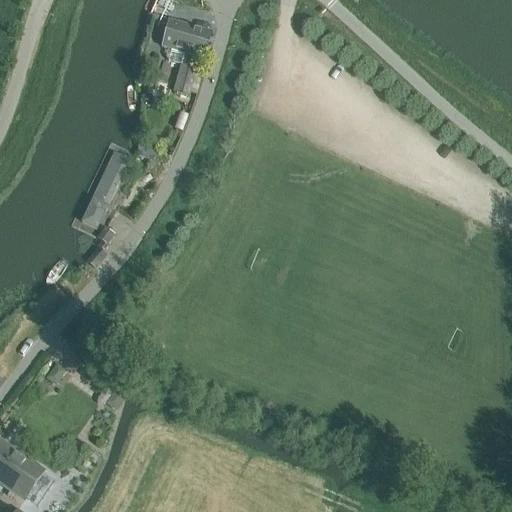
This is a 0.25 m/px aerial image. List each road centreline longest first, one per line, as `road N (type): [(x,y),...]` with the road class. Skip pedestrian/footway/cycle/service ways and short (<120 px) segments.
road 1 (unclassified): [(0,402),(160,202),(218,55),(225,0)]
road 2 (unclassified): [(511,164),(328,0)]
road 3 (unclassified): [(0,127),(41,0)]
